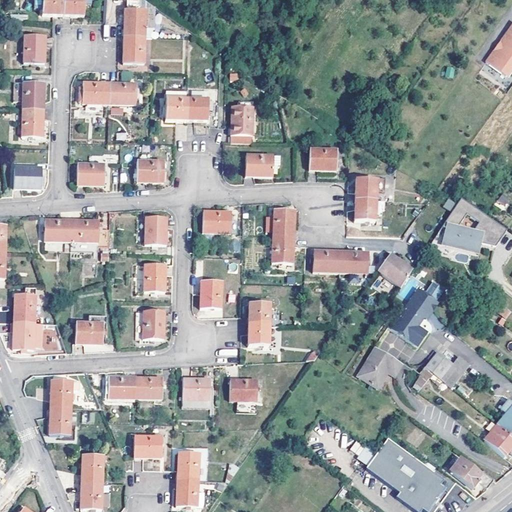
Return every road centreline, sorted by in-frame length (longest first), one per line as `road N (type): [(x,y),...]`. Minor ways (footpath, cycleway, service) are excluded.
road 1 (residential): [(188,202),(181,360),(0,373)]
road 2 (residential): [(81,52),(65,76),(61,210)]
road 3 (residential): [(324,194),(188,202)]
road 4 (residential): [(188,202),(61,210)]
